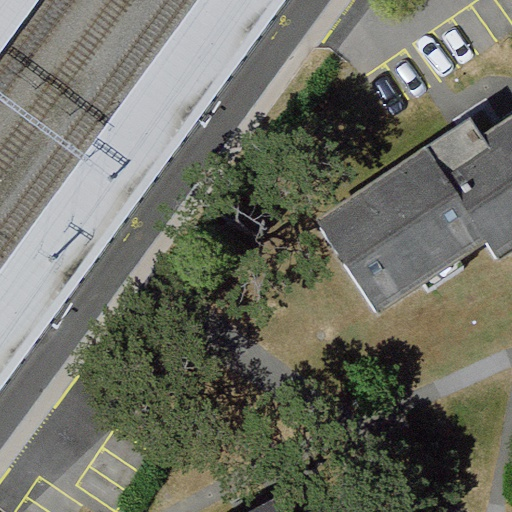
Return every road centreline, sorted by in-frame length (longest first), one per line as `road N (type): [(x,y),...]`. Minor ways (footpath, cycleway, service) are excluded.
road 1 (residential): [(0,429),(315,0)]
road 2 (unknown): [(32,511),(178,299)]
